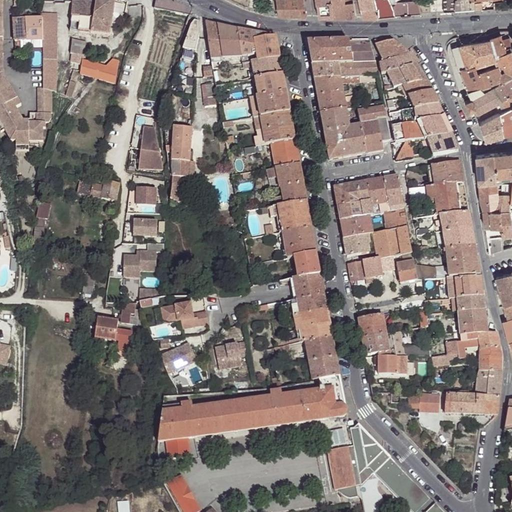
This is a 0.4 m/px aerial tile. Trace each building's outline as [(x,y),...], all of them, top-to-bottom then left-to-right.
[(0,66),(3,0),(0,0),(0,126),(5,134),(12,145),(17,145),(17,149),(29,149),(29,144),(40,144),(43,144),(43,130),(46,130),(45,125),(48,125),(51,120),(51,119),(50,118),(50,115),(38,115),(37,115),(37,125),(30,125),(29,125),(29,123),(23,123),(14,110),(20,106),(0,76),(0,66)] [(72,3),(71,18),(80,19),(78,34),(108,37),(112,14),(114,5),(115,0),(92,2),(72,3)] [(174,0),(157,0),(155,7),(172,10),(174,0)] [(307,16),(304,0),(291,0),(287,1),(286,0),(277,0),(278,11),(278,15),(307,16)] [(316,0),(319,16),(334,16),(332,0),(316,0)] [(332,0),(334,16),(356,17),(354,4),(353,0),(332,0)] [(375,0),(359,0),(363,18),(379,19),(379,15),(379,6),(377,6),(375,0)] [(391,0),(375,0),(377,6),(379,6),(379,15),(396,14),(394,6),(392,1),(391,0)] [(394,6),(396,14),(421,13),(418,0),(409,0),(395,1),(392,1),(394,6)] [(457,0),(457,2),(455,2),(455,5),(454,12),(482,9),(482,3),(481,0),(457,0)] [(114,5),(112,14),(122,16),(124,6),(114,5)] [(42,91),(51,92),(55,92),(56,61),(55,14),(42,15),(42,16),(42,19),(42,42),(42,90),(42,91)] [(42,42),(42,19),(31,19),(31,16),(26,16),(26,15),(13,15),(13,43),(14,43),(14,49),(22,49),(22,42),(42,42)] [(80,19),(71,18),(70,32),(78,34),(80,19)] [(199,34),(199,22),(194,21),(191,25),(180,59),(193,61),(195,51),(196,51),(199,34)] [(217,26),(205,23),(211,58),(219,58),(223,57),(217,26)] [(237,30),(217,26),(223,57),(242,57),(237,30)] [(253,33),(237,30),(242,57),(243,64),(252,63),(257,62),(256,54),(254,40),(253,33)] [(463,45),(460,45),(468,68),(475,66),(498,59),(497,57),(500,56),(500,55),(497,49),(505,46),(503,40),(501,35),(490,39),(490,41),(463,45)] [(262,39),(254,40),(256,54),(257,62),(280,58),(276,37),(262,39)] [(508,52),(511,50),(511,47),(510,37),(503,40),(505,46),(508,52)] [(72,71),(80,73),(80,71),(82,61),(83,56),(85,43),(72,41),(70,55),(72,55),(71,63),(74,64),(72,71)] [(353,63),(376,63),(370,41),(349,42),(353,63)] [(375,41),(376,46),(383,61),(384,63),(410,57),(401,47),(392,42),(384,41),(375,41)] [(309,50),(312,65),(353,63),(349,42),(308,43),(309,50)] [(460,71),(462,70),(468,68),(460,45),(455,46),(453,48),(453,50),(460,71)] [(500,55),(508,52),(505,46),(497,49),(500,55)] [(504,66),(505,66),(511,62),(511,50),(508,52),(500,55),(500,56),(504,66)] [(97,81),(114,86),(119,63),(113,62),(106,69),(97,66),(99,60),(89,57),(87,63),(82,61),(80,71),(80,73),(80,76),(93,80),(96,81),(97,81)] [(384,63),(380,64),(382,74),(387,73),(417,66),(410,57),(384,63)] [(219,58),(211,58),(213,69),(221,67),(219,58)] [(257,62),(252,63),(253,67),(255,80),(283,75),(280,58),(257,62)] [(360,77),(378,76),(376,63),(353,63),(312,65),(315,80),(341,78),(360,77)] [(202,67),(204,77),(213,75),(212,66),(202,67)] [(417,66),(387,73),(395,88),(398,87),(404,86),(426,80),(417,66)] [(462,70),(473,98),(492,87),(503,82),(498,66),(477,72),(475,66),(468,68),(462,70)] [(287,93),(283,75),(255,80),(258,97),(287,93)] [(321,114),(346,110),(345,104),(345,103),(344,98),(344,96),(342,96),(341,90),(342,90),(342,85),(341,78),(315,80),(318,96),(321,114)] [(499,114),(503,136),(511,134),(511,79),(511,78),(503,82),(492,87),(503,100),(502,100),(507,109),(503,112),(499,113),(499,114)] [(433,93),(426,80),(404,86),(406,90),(409,98),(433,93)] [(77,85),(70,83),(67,97),(72,98),(77,85)] [(205,93),(203,94),(205,105),(216,104),(212,84),(204,85),(205,93)] [(465,102),(472,117),(495,105),(495,104),(498,103),(502,100),(503,100),(492,87),(473,98),(465,102)] [(42,91),(42,90),(38,90),(38,115),(50,115),(53,115),(52,110),(51,97),(43,95),(42,91)] [(290,112),(287,93),(258,97),(257,97),(259,111),(260,117),(290,112)] [(439,105),(433,93),(409,98),(415,110),(439,105)] [(259,111),(257,97),(250,98),(253,112),(259,111)] [(498,103),(503,112),(507,109),(502,100),(498,103)] [(346,110),(358,107),(365,106),(364,101),(345,104),(346,110)] [(445,118),(439,105),(415,110),(417,122),(445,118)] [(367,154),(384,151),(382,142),(378,120),(386,119),(384,108),(379,108),(359,112),(361,126),(367,154)] [(321,114),(325,135),(350,129),(346,110),(321,114)] [(406,112),(408,124),(417,122),(415,110),(406,112)] [(293,126),(290,112),(260,117),(263,131),(293,126)] [(486,140),(503,136),(499,114),(480,123),(486,140)] [(263,131),(260,117),(254,118),(257,132),(263,131)] [(408,124),(393,127),(396,144),(404,143),(406,142),(412,141),(428,139),(452,135),(445,118),(417,122),(408,124)] [(382,142),(387,141),(391,140),(386,119),(378,120),(382,142)] [(296,139),(293,126),(263,131),(266,144),(272,143),(296,139)] [(330,161),(367,154),(361,126),(350,129),(325,135),(330,161)] [(142,128),(137,170),(161,172),(162,167),(154,129),(142,128)] [(174,138),(192,140),(193,129),(174,128),(174,138)] [(266,144),(263,131),(257,132),(258,138),(256,138),(257,146),(266,144)] [(459,152),(452,135),(428,139),(433,156),(452,153),(459,152)] [(173,149),(191,150),(192,140),(174,138),(173,149)] [(300,164),(296,139),(272,143),(277,168),(300,164)] [(406,142),(396,162),(414,159),(414,156),(412,141),(406,142)] [(190,163),(191,150),(173,149),(173,155),(172,162),(190,163)] [(511,151),(494,154),(496,181),(497,183),(511,182),(511,151)] [(496,181),(494,154),(477,155),(480,182),(496,181)] [(195,163),(190,163),(172,162),(171,177),(194,179),(195,163)] [(438,186),(457,184),(464,183),(460,162),(454,163),(435,166),(438,181),(438,186)] [(304,184),(300,164),(277,168),(277,169),(278,178),(280,187),(282,188),(304,184)] [(427,167),(430,182),(435,182),(438,181),(435,166),(432,166),(427,167)] [(272,178),(271,170),(277,169),(277,168),(267,169),(266,170),(268,179),(272,178)] [(404,210),(398,176),(384,179),(388,203),(390,213),(404,210)] [(172,189),(170,200),(189,209),(194,179),(171,177),(171,181),(172,189)] [(388,203),(384,179),(367,182),(370,201),(371,206),(372,206),(388,203)] [(480,195),(498,194),(497,183),(496,181),(480,182),(480,195)] [(75,194),(88,196),(90,186),(87,186),(87,184),(78,182),(75,194)] [(114,201),(118,184),(110,183),(103,182),(102,188),(90,186),(88,196),(114,201)] [(348,185),(352,204),(370,201),(367,182),(348,185)] [(500,194),(511,195),(511,187),(511,182),(502,183),(497,183),(498,194),(500,194)] [(461,214),(469,213),(464,183),(457,184),(461,214)] [(307,201),(304,184),(282,188),(283,196),(285,205),(307,201)] [(437,216),(440,216),(461,214),(457,184),(438,186),(431,187),(427,188),(429,201),(431,201),(435,200),(437,216)] [(335,188),(338,207),(352,204),(348,185),(335,188)] [(138,190),(138,208),(157,207),(157,190),(138,190)] [(261,192),(247,195),(248,201),(262,199),(261,192)] [(500,209),(510,209),(511,200),(511,195),(500,194),(498,194),(480,195),(480,200),(483,209),(500,209)] [(285,205),(283,196),(273,198),(275,207),(285,205)] [(312,228),(307,201),(285,205),(275,207),(269,208),(271,217),(276,216),(280,216),(283,233),(312,228)] [(338,207),(340,221),(370,216),(374,216),(372,206),(371,206),(370,201),(352,204),(338,207)] [(385,214),(390,213),(388,203),(372,206),(374,216),(378,215),(385,214)] [(48,221),(48,219),(51,206),(48,206),(39,204),(35,224),(34,246),(41,247),(44,225),(45,220),(46,221),(48,221)] [(501,226),(500,209),(483,209),(485,227),(501,226)] [(511,233),(511,221),(510,209),(500,209),(501,226),(501,234),(511,233)] [(381,233),(408,228),(404,210),(390,213),(385,214),(385,218),(386,224),(385,224),(386,231),(381,232),(381,233)] [(440,216),(444,233),(472,230),(469,213),(461,214),(440,216)] [(366,235),(373,234),(370,216),(340,221),(343,233),(344,239),(366,235)] [(433,217),(436,234),(444,233),(440,216),(437,216),(433,217)] [(159,238),(159,222),(135,222),(135,238),(159,238)] [(274,234),(272,225),(265,226),(267,235),(274,234)] [(501,234),(501,226),(485,227),(487,238),(490,238),(502,237),(501,234)] [(317,253),(312,228),(283,233),(285,244),(288,258),(289,258),(295,257),(317,253)] [(373,234),(378,259),(380,259),(387,257),(392,257),(402,255),(412,253),(408,228),(381,233),(373,234)] [(444,233),(446,250),(476,248),(472,230),(444,233)] [(285,244),(283,233),(280,233),(277,234),(274,234),(267,235),(264,236),(265,239),(278,237),(279,245),(285,244)] [(436,234),(438,251),(442,250),(445,250),(446,250),(444,233),(436,234)] [(344,239),(347,257),(369,253),(366,235),(344,239)] [(494,252),(503,250),(502,239),(502,237),(490,238),(491,245),(493,244),(494,252)] [(449,268),(450,278),(456,278),(455,277),(481,276),(476,248),(446,250),(449,268)] [(139,257),(126,257),(126,278),(142,278),(142,272),(158,272),(158,252),(146,252),(142,252),(142,257),(139,257)] [(321,274),(317,253),(295,257),(299,278),(321,274)] [(418,281),(418,280),(415,266),(414,261),(413,254),(412,253),(402,255),(403,264),(396,265),(400,284),(418,281)] [(299,278),(295,257),(289,258),(293,279),(294,279),(299,278)] [(387,257),(380,259),(382,270),(390,268),(390,265),(388,266),(387,257)] [(58,269),(60,260),(45,258),(44,266),(58,269)] [(348,264),(351,281),(366,278),(373,277),(383,275),(382,270),(380,259),(378,259),(348,264)] [(418,280),(424,280),(437,280),(436,270),(415,266),(418,280)] [(436,270),(437,280),(448,278),(450,278),(449,268),(436,270)] [(500,275),(496,277),(504,305),(511,302),(511,274),(511,273),(500,275)] [(324,294),(321,274),(299,278),(294,279),(297,299),(324,294)] [(82,287),(81,294),(91,296),(94,279),(80,276),(78,286),(82,287)] [(373,277),(366,278),(367,285),(374,284),(373,277)] [(456,284),(457,299),(483,296),(482,288),(482,284),(481,277),(456,279),(456,284)] [(135,300),(138,307),(149,306),(148,299),(166,298),(165,289),(138,288),(138,300),(135,300)] [(327,310),(324,294),(297,299),(298,302),(301,315),(327,310)] [(459,312),(485,310),(483,296),(457,299),(457,300),(459,312)] [(413,310),(420,309),(426,308),(426,302),(425,299),(412,301),(413,310)] [(301,315),(298,302),(292,303),(293,308),(293,310),(294,316),(301,315)] [(190,303),(161,308),(164,324),(181,321),(182,329),(208,324),(206,312),(197,314),(197,318),(193,318),(192,314),(190,303)] [(124,305),(122,325),(143,327),(139,312),(136,311),(136,306),(124,305)] [(330,325),(327,310),(301,315),(303,330),(330,325)] [(479,335),(487,334),(485,310),(459,312),(461,336),(479,335)] [(383,315),(384,324),(395,323),(393,313),(383,315)] [(294,316),(293,316),(298,340),(299,344),(305,343),(303,330),(301,315),(294,316)] [(358,319),(362,338),(386,334),(384,324),(383,315),(358,319)] [(506,320),(503,321),(509,342),(511,340),(511,317),(508,319),(506,320)] [(118,322),(97,320),(94,340),(115,342),(117,326),(118,322)] [(332,337),(330,325),(303,330),(305,343),(332,337)] [(392,333),(386,334),(389,352),(390,357),(396,358),(404,358),(406,358),(426,359),(430,358),(429,351),(429,344),(403,348),(400,332),(392,333)] [(132,335),(120,333),(116,360),(129,361),(132,335)] [(362,338),(365,356),(377,354),(378,357),(390,357),(389,352),(386,334),(362,338)] [(480,347),(500,347),(497,334),(487,334),(479,335),(480,341),(479,341),(480,346),(480,347)] [(336,356),(332,337),(305,343),(309,361),(336,356)] [(168,340),(161,341),(162,349),(169,347),(168,340)] [(464,348),(480,346),(479,341),(464,342),(461,342),(456,342),(458,355),(457,355),(458,359),(466,358),(464,348)] [(445,342),(447,356),(457,355),(458,355),(456,342),(445,342)] [(245,343),(216,348),(219,370),(241,366),(239,357),(247,356),(245,343)] [(188,344),(160,357),(168,374),(196,362),(188,344)] [(0,366),(7,368),(10,349),(0,346),(0,366)] [(479,370),(502,370),(502,362),(502,357),(500,347),(480,347),(479,370)] [(340,375),(336,356),(309,361),(313,380),(319,379),(340,375)] [(390,357),(378,357),(378,375),(406,376),(406,358),(404,358),(396,358),(390,357)] [(502,375),(502,370),(479,370),(478,374),(476,397),(499,397),(501,383),(502,375)] [(163,408),(158,443),(167,442),(169,459),(189,456),(187,439),(339,418),(342,417),(345,415),(346,411),(346,408),(345,407),(345,406),(343,405),(341,404),(339,404),(334,405),(333,398),(338,397),(340,396),(342,395),(343,393),(343,391),(340,375),(319,379),(319,382),(320,389),(318,389),(318,391),(282,396),(281,391),(271,392),(271,397),(192,408),(192,404),(163,408)] [(345,407),(346,408),(343,391),(343,393),(342,395),(340,396),(338,397),(333,398),(334,405),(339,404),(341,404),(343,405),(345,406),(345,407)] [(409,397),(408,404),(408,408),(419,410),(419,413),(439,413),(439,394),(409,394),(409,397)] [(475,415),(476,397),(474,396),(446,395),(445,414),(475,415)] [(498,416),(499,397),(476,397),(475,415),(498,416)] [(352,441),(371,437),(359,424),(354,429),(350,430),(352,441)] [(322,448),(346,444),(343,429),(320,434),(322,448)] [(442,511),(371,437),(352,441),(353,446),(354,450),(360,481),(361,485),(361,486),(362,485),(373,474),(378,480),(409,511),(442,511)] [(349,451),(348,447),(327,451),(335,490),(338,490),(356,486),(355,482),(360,481),(354,450),(349,451)] [(373,474),(362,485),(367,491),(378,480),(373,474)] [(180,475),(167,482),(168,484),(179,477),(197,510),(199,509),(180,475)] [(179,477),(168,484),(167,482),(163,484),(164,487),(177,511),(193,511),(197,510),(179,477)] [(382,497),(380,495),(379,492),(378,489),(377,486),(378,483),(378,481),(378,480),(367,491),(362,485),(361,486),(364,500),(365,511),(379,511),(380,510),(382,507),(383,504),(383,501),(382,497)] [(358,497),(356,486),(338,490),(340,492),(342,495),(344,496),(346,497),(348,498),(350,498),(358,497)]
